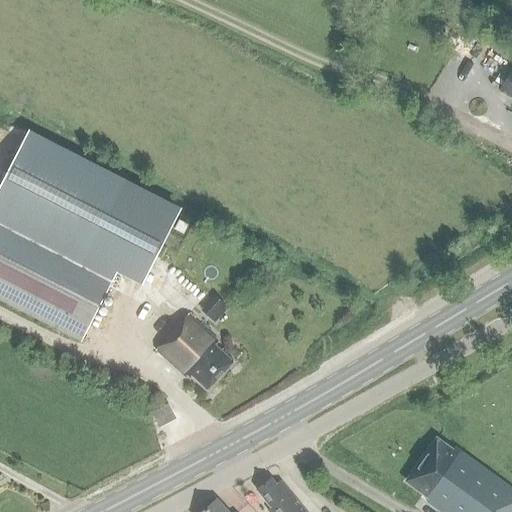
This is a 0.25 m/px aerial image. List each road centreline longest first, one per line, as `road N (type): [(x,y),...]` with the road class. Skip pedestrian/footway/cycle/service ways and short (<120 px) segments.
road 1 (primary): [(104,511),(324,394),(511,280)]
road 2 (unclassified): [(166,511),(511,319)]
